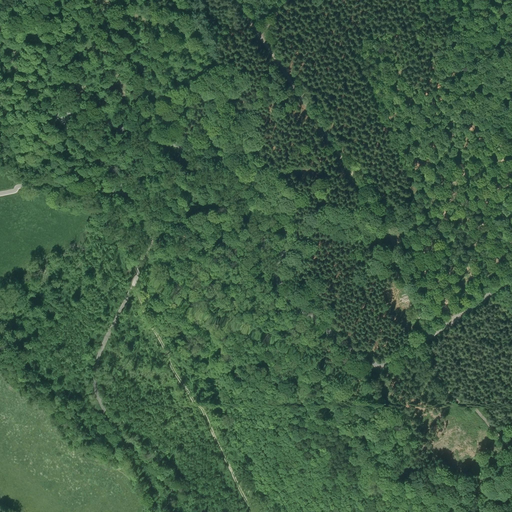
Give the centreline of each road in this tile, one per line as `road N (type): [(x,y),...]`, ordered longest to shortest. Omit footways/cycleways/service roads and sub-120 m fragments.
road 1 (tertiary): [(511,266),(378,357),(286,288),(279,272),(285,216),(234,163),(67,112),(65,125),(125,188)]
road 2 (track): [(239,0),(389,222),(440,367),(511,454)]
road 3 (unclassified): [(163,511),(168,484),(103,409),(94,383),(101,346),(150,235),(125,188)]
road 4 (track): [(131,282),(251,511)]
road 5 (tertiary): [(125,188),(38,184),(0,192)]
